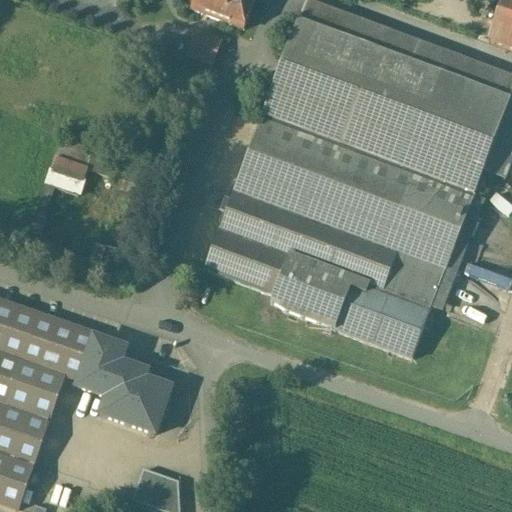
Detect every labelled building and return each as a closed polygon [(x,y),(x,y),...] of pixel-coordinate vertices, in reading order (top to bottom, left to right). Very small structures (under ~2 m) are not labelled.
[(191,0),(195,1),(191,11),(244,31),(255,0),(254,0),(191,0)] [(511,0),(504,0),(489,43),(511,51),(511,0)] [(510,104),(298,25),(263,119),(474,198),(510,104)] [(220,43),(198,34),(188,58),(211,67),(220,43)] [(474,198),(263,119),(233,196),(377,249),(383,233),(402,240),(382,294),(431,312),(431,311),(474,198)] [(80,201),(89,171),(53,160),(34,219),(44,222),(50,204),(61,208),(65,196),(80,201)] [(377,249),(233,196),(205,272),(273,298),(287,260),(352,284),(382,295),(382,294),(402,240),(383,233),(377,249)] [(87,272),(90,263),(57,252),(54,261),(87,272)] [(352,284),(287,260),(273,298),(270,305),(287,315),(335,333),(352,284)] [(382,295),(352,284),(335,333),(411,362),(424,330),(431,312),(382,294),(382,295)] [(95,339),(0,305),(0,357),(66,381),(79,384),(80,384),(95,341),(95,339)] [(431,312),(424,330),(428,332),(436,313),(431,311),(431,312)] [(125,351),(95,341),(80,384),(79,384),(76,390),(106,400),(100,418),(155,437),(160,421),(171,391),(144,382),(147,374),(120,365),(125,351)] [(66,381),(0,357),(0,458),(34,470),(66,381)] [(17,511),(34,470),(0,458),(0,506),(14,511),(17,511)] [(158,477),(143,472),(132,504),(155,511),(179,511),(178,486),(179,486),(178,484),(161,479),(158,477)]
